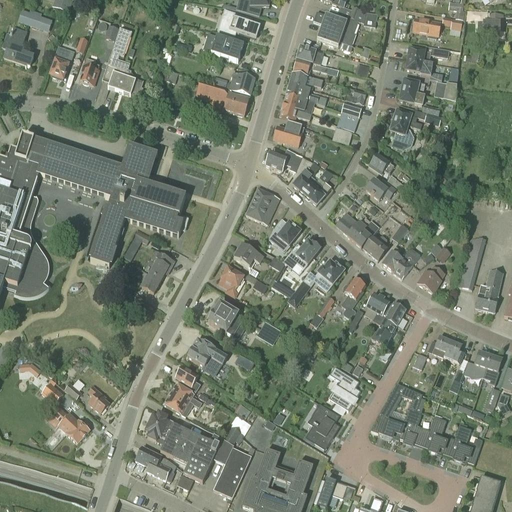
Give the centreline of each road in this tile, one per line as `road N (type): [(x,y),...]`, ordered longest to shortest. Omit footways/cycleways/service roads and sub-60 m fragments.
road 1 (tertiary): [(112,476),(142,381),(249,166)]
road 2 (residential): [(249,166),(83,110),(0,102)]
road 3 (residential): [(511,347),(430,312),(355,449)]
road 4 (residential): [(316,222),(369,129),(394,0)]
road 5 (tertiary): [(249,166),(298,0)]
road 6 (residential): [(415,301),(316,222)]
road 7 (primary): [(116,511),(0,475)]
